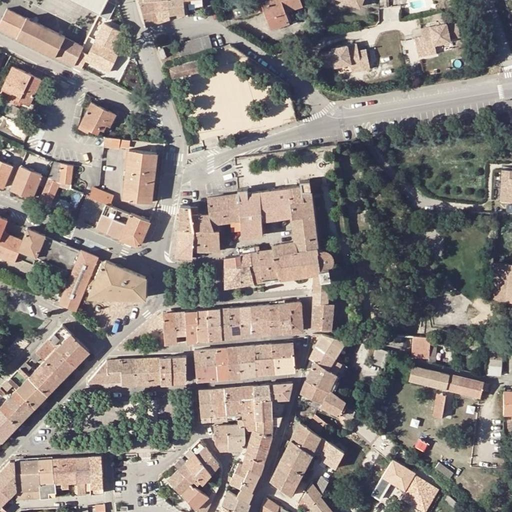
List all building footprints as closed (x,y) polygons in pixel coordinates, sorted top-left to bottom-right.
[(74,0),(100,13),(106,0),(74,0)] [(145,26),(158,21),(152,0),(151,0),(139,0),(139,2),(145,26)] [(158,21),(169,18),(167,0),(156,0),(152,0),(158,21)] [(167,0),(169,18),(169,19),(184,14),(184,7),(183,0),(167,0)] [(285,10),(294,7),(302,5),(300,0),(259,0),(262,6),(263,11),(270,30),(289,23),(285,10)] [(285,10),(289,23),(298,19),(294,7),(285,10)] [(26,17),(7,8),(0,22),(0,29),(16,37),(16,38),(43,51),(54,56),(55,56),(74,65),(83,46),(65,37),(64,35),(27,16),(26,17)] [(422,34),(415,36),(419,55),(427,53),(426,47),(436,45),(435,43),(451,39),(450,37),(461,34),(457,20),(447,23),(446,21),(421,27),(422,34)] [(78,67),(82,69),(86,61),(108,72),(118,51),(113,49),(121,32),(104,24),(89,55),(85,53),(95,33),(91,31),(83,46),(74,65),(78,67)] [(209,37),(177,45),(180,58),(212,49),(209,37)] [(332,53),(321,55),(325,69),(335,67),(336,69),(351,65),(352,68),(361,66),(363,71),(371,69),(366,50),(358,52),(357,45),(331,51),(332,53)] [(436,45),(426,47),(427,53),(437,51),(436,45)] [(199,62),(169,69),(172,80),(202,73),(199,62)] [(12,65),(1,88),(9,92),(18,97),(17,99),(21,101),(29,105),(40,79),(12,65)] [(361,66),(352,68),(353,74),(363,71),(361,66)] [(19,104),(21,101),(17,99),(18,97),(9,92),(7,98),(19,104)] [(106,125),(112,111),(91,101),(78,127),(87,132),(88,129),(97,134),(99,129),(103,131),(106,125)] [(112,111),(106,125),(110,127),(116,113),(112,111)] [(104,146),(105,136),(82,133),(81,143),(96,145),(96,150),(104,151),(104,146)] [(105,136),(104,146),(120,148),(120,138),(105,136)] [(156,152),(129,148),(124,199),(150,202),(156,152)] [(0,159),(0,185),(3,187),(12,165),(0,159)] [(73,165),(53,161),(50,178),(47,177),(35,206),(48,211),(58,186),(68,187),(69,184),(72,184),(73,165)] [(21,165),(11,189),(31,197),(41,174),(21,165)] [(511,169),(502,169),(499,200),(511,200),(511,169)] [(237,188),(238,193),(240,219),(241,230),(241,237),(263,234),(262,219),(291,215),(295,240),(272,244),(273,248),(273,254),(316,247),(309,179),(299,180),(300,186),(248,192),(247,187),(243,188),(238,188),(237,188)] [(78,181),(75,190),(77,191),(83,193),(86,184),(78,181)] [(89,196),(98,199),(99,189),(93,187),(89,196)] [(99,189),(98,199),(106,203),(110,205),(113,196),(99,189)] [(240,219),(238,193),(208,198),(209,214),(213,229),(219,229),(218,222),(225,221),(230,220),(240,219)] [(95,228),(120,238),(124,240),(135,244),(140,243),(149,220),(130,212),(130,213),(110,205),(106,203),(95,228)] [(180,205),(178,229),(194,229),(191,207),(190,206),(180,205)] [(191,207),(194,229),(192,251),(219,251),(219,229),(213,229),(209,214),(198,214),(197,207),(191,207)] [(45,234),(27,227),(22,239),(2,231),(7,218),(0,215),(0,256),(13,262),(19,250),(46,261),(45,263),(46,264),(48,258),(71,267),(60,295),(64,297),(61,303),(76,309),(81,295),(96,258),(98,256),(82,249),(81,251),(45,236),(45,234)] [(241,230),(240,219),(230,220),(231,231),(241,230)] [(192,251),(194,229),(178,229),(175,257),(192,257),(192,251)] [(262,279),(260,250),(259,245),(250,247),(250,252),(252,281),(261,280),(262,279)] [(278,278),(314,273),(319,272),(318,268),(328,266),(330,266),(331,263),(332,260),(332,256),(330,253),(327,250),(324,249),(317,250),(316,247),(273,254),(278,278)] [(262,279),(278,278),(273,254),(273,248),(260,250),(262,279)] [(225,257),(225,268),(240,265),(240,254),(237,254),(236,252),(233,253),(233,255),(225,257)] [(225,286),(252,281),(250,252),(240,254),(240,265),(225,268),(225,286)] [(57,294),(60,295),(71,267),(48,258),(46,264),(66,272),(57,294)] [(112,262),(106,259),(103,261),(96,258),(81,295),(145,297),(145,286),(146,276),(112,262)] [(511,263),(492,262),(489,299),(507,301),(511,301),(511,263)] [(319,272),(314,273),(313,291),(328,290),(328,278),(330,277),(328,266),(318,268),(319,272)] [(0,270),(0,278),(61,303),(64,297),(60,295),(57,294),(0,270)] [(328,290),(313,291),(313,303),(323,303),(328,302),(328,290)] [(299,301),(289,302),(291,320),(281,321),(282,332),(301,330),(299,301)] [(279,303),(281,321),(291,320),(289,302),(279,303)] [(333,302),(328,302),(323,303),(322,328),(330,328),(331,323),(332,316),(333,302)] [(261,334),(270,333),(269,303),(250,305),(252,320),(261,320),(261,334)] [(269,303),(270,333),(282,332),(281,321),(279,303),(269,303)] [(312,327),(322,328),(323,303),(313,303),(312,327)] [(230,306),(232,337),(242,336),(240,305),(230,306)] [(252,320),(250,305),(240,305),(242,336),(261,334),(261,320),(252,320)] [(220,307),(221,338),(232,337),(230,306),(220,307)] [(208,308),(209,329),(210,339),(221,338),(220,307),(208,308)] [(198,330),(209,329),(208,308),(197,309),(198,330)] [(185,311),(186,334),(186,341),(197,340),(198,330),(197,309),(185,311)] [(174,312),(177,343),(179,342),(179,334),(186,334),(185,311),(174,312)] [(164,344),(177,343),(174,312),(162,313),(164,344)] [(338,317),(332,316),(331,323),(330,328),(339,329),(338,317)] [(62,324),(48,338),(75,365),(89,350),(62,324)] [(209,329),(198,330),(197,340),(210,339),(209,329)] [(334,358),(347,340),(322,333),(316,345),(334,358)] [(430,337),(413,336),(411,356),(429,357),(430,352),(433,352),(434,346),(430,346),(430,337)] [(75,365),(48,338),(35,351),(41,357),(44,360),(63,377),(75,365)] [(437,338),(437,344),(456,347),(456,339),(437,338)] [(271,343),(273,356),(275,371),(294,369),(293,347),(299,347),(299,339),(284,340),(284,342),(271,343)] [(487,342),(467,340),(467,348),(486,350),(487,342)] [(486,350),(484,374),(500,375),(502,344),(487,342),(486,350)] [(271,343),(254,345),(255,357),(273,356),(271,343)] [(243,345),(237,346),(240,376),(256,373),(255,357),(254,345),(243,345)] [(334,358),(316,345),(309,357),(311,359),(315,361),(326,368),(337,373),(342,363),(337,360),(334,358)] [(240,376),(237,346),(226,347),(229,377),(240,376)] [(229,377),(226,347),(215,348),(217,365),(217,378),(229,377)] [(194,350),(195,366),(217,365),(215,348),(194,350)] [(374,364),(386,368),(390,352),(377,348),(372,364),(374,364)] [(35,351),(30,356),(35,362),(41,357),(35,351)] [(171,356),(172,382),(185,381),(185,355),(171,356)] [(135,384),(161,383),(160,356),(135,358),(135,384)] [(161,383),(172,382),(171,356),(160,356),(161,383)] [(273,356),(255,357),(256,373),(275,371),(273,356)] [(107,359),(108,381),(122,380),(121,365),(121,358),(107,359)] [(122,385),(135,384),(135,358),(121,358),(121,365),(122,380),(122,385)] [(89,382),(108,381),(107,359),(89,380),(89,382)] [(306,370),(310,372),(315,361),(311,359),(306,370)] [(26,360),(20,366),(25,372),(31,366),(26,360)] [(63,377),(44,360),(29,376),(47,394),(63,377)] [(306,380),(329,389),(337,373),(326,368),(315,361),(310,372),(306,380)] [(217,365),(195,366),(197,379),(217,378),(217,365)] [(25,372),(20,366),(8,379),(13,385),(16,388),(35,406),(41,399),(47,394),(29,376),(25,372)] [(461,377),(413,366),(410,380),(480,396),(482,390),(488,391),(490,384),(461,377)] [(8,379),(2,385),(7,391),(13,385),(8,379)] [(322,403),(329,389),(306,380),(301,393),(322,403)] [(269,383),(270,399),(289,397),(292,381),(269,383)] [(253,385),(255,400),(270,399),(269,383),(253,385)] [(227,413),(234,412),(242,412),(256,411),(255,400),(253,385),(225,387),(227,413)] [(220,413),(227,413),(225,387),(209,388),(212,420),(217,419),(217,415),(220,415),(220,413)] [(35,406),(16,388),(2,403),(0,401),(0,406),(18,424),(35,406)] [(209,388),(199,389),(201,410),(198,410),(198,421),(212,420),(209,388)] [(322,403),(321,406),(340,415),(346,402),(329,389),(322,403)] [(438,392),(433,415),(452,419),(456,397),(438,392)] [(322,403),(301,393),(297,400),(318,410),(321,406),(322,403)] [(256,418),(258,418),(272,417),(272,415),(282,415),(289,397),(270,399),(255,400),(256,411),(256,418)] [(18,424),(0,406),(0,438),(2,440),(18,424)] [(255,428),(258,418),(256,418),(256,411),(242,412),(242,418),(238,418),(238,423),(243,423),(244,425),(244,429),(253,429),(255,428)] [(272,417),(258,418),(255,428),(271,434),(273,425),(279,425),(282,415),(272,415),(272,417)] [(309,427),(321,435),(328,439),(334,427),(316,415),(309,427)] [(317,443),(321,435),(309,427),(300,421),(291,439),(312,453),(317,443)] [(228,424),(229,450),(241,449),(245,440),(244,429),(244,425),(243,423),(238,423),(228,424)] [(219,450),(229,450),(228,424),(214,425),(215,442),(219,450)] [(253,429),(245,455),(263,462),(271,434),(255,428),(253,429)] [(324,447),(328,439),(321,435),(317,443),(324,447)] [(200,439),(191,449),(198,455),(210,473),(218,464),(200,439)] [(312,453),(291,439),(282,458),(302,471),(312,453)] [(328,439),(324,447),(332,453),(330,458),(337,463),(343,451),(328,439)] [(198,455),(191,449),(190,448),(184,453),(189,458),(185,461),(200,481),(202,482),(210,473),(198,455)] [(263,462),(245,455),(242,464),(242,465),(248,468),(259,473),(263,462)] [(91,493),(88,456),(75,457),(77,485),(78,494),(91,493)] [(101,456),(88,456),(91,493),(104,492),(101,456)] [(77,485),(75,457),(53,458),(54,482),(56,482),(73,480),(73,485),(77,485)] [(57,495),(56,482),(54,482),(53,458),(38,459),(41,497),(57,495)] [(272,474),(271,479),(293,496),(305,473),(302,471),(282,458),(272,474)] [(16,498),(41,497),(38,459),(15,460),(17,487),(15,489),(16,498)] [(425,459),(424,465),(428,466),(429,464),(438,466),(438,467),(443,468),(444,463),(425,459)] [(17,487),(15,460),(10,460),(0,470),(0,485),(9,495),(15,489),(17,487)] [(200,481),(185,461),(178,468),(191,482),(192,481),(197,485),(200,481)] [(232,477),(229,476),(228,480),(240,486),(248,468),(242,465),(242,464),(238,462),(232,477)] [(178,468),(168,479),(176,489),(184,497),(193,487),(189,484),(191,482),(178,468)] [(251,490),(259,473),(248,468),(240,486),(251,490)] [(429,471),(421,481),(428,487),(436,478),(429,471)] [(321,476),(315,486),(322,494),(329,481),(321,476)] [(176,489),(168,479),(165,482),(174,491),(176,489)] [(213,482),(210,488),(216,491),(219,486),(213,482)] [(312,482),(302,497),(314,511),(334,511),(320,495),(322,494),(315,486),(312,482)] [(0,503),(0,504),(7,498),(9,495),(0,485),(0,503)] [(237,494),(248,500),(252,491),(251,490),(240,486),(239,490),(237,494)] [(194,487),(193,487),(184,497),(194,508),(198,511),(205,511),(212,498),(194,487)] [(216,491),(210,488),(207,493),(213,497),(216,491)] [(245,511),(250,501),(248,500),(237,494),(228,490),(222,504),(236,511),(245,511)] [(449,494),(445,499),(455,508),(459,503),(449,494)] [(260,511),(277,511),(280,505),(265,496),(260,511)]
